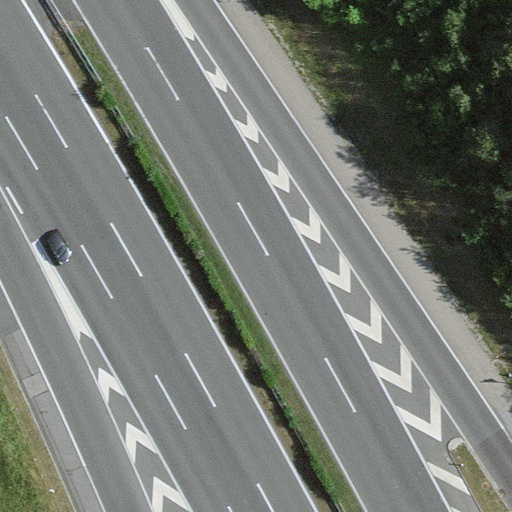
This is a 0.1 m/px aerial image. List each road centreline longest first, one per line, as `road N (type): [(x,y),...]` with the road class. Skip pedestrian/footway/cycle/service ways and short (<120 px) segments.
road 1 (motorway): [(414,511),(122,0)]
road 2 (motorway): [(511,469),(173,0)]
road 3 (motorway): [(0,69),(251,511)]
road 4 (motorway): [(0,236),(129,511)]
